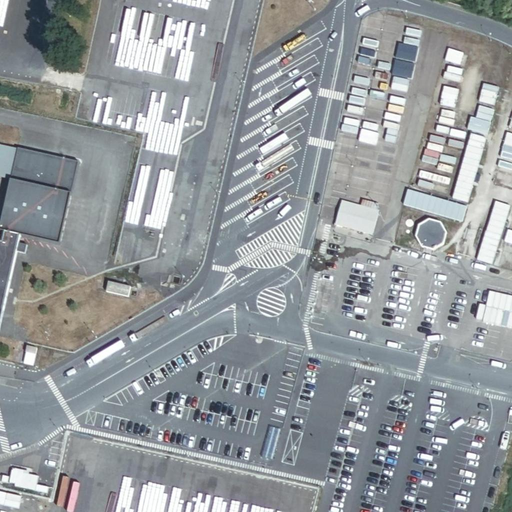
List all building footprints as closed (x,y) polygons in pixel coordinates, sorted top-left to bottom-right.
[(79,161),(0,145),(0,147),(0,176),(13,179),(2,229),(21,234),(62,242),(79,161)] [(379,211),(342,201),(336,223),(373,233),(379,211)] [(441,221),(429,218),(419,224),(416,235),(421,246),(433,249),(444,243),(447,231),(441,221)] [(0,326),(3,327),(20,251),(26,252),(28,244),(19,242),(21,234),(2,229),(0,228),(0,326)] [(131,286),(108,281),(106,291),(129,296),(131,286)]
